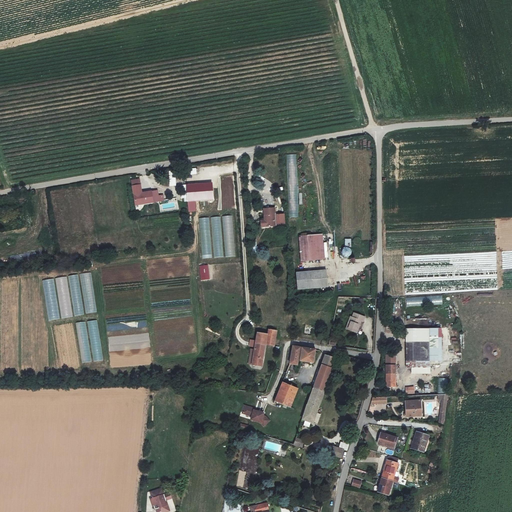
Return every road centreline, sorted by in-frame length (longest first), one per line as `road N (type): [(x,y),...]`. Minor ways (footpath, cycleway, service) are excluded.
road 1 (unclassified): [(0,192),(377,128)]
road 2 (residential): [(377,128),(375,353)]
road 3 (residential): [(375,353),(334,511)]
road 4 (track): [(333,0),(371,129)]
road 5 (unclassified): [(377,128),(511,119)]
